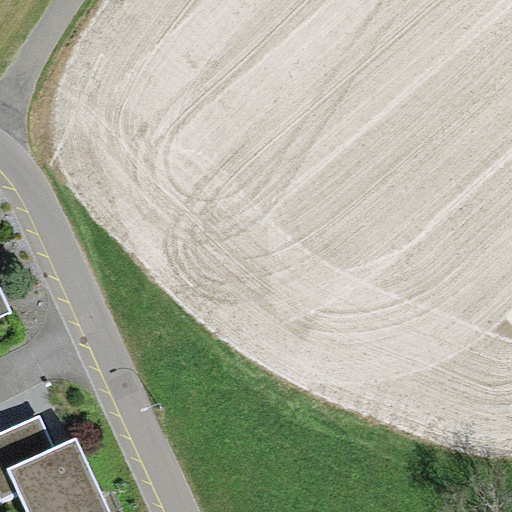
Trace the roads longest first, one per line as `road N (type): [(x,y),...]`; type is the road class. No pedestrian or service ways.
road 1 (residential): [(0,149),(40,199),(184,511)]
road 2 (track): [(65,0),(0,118)]
